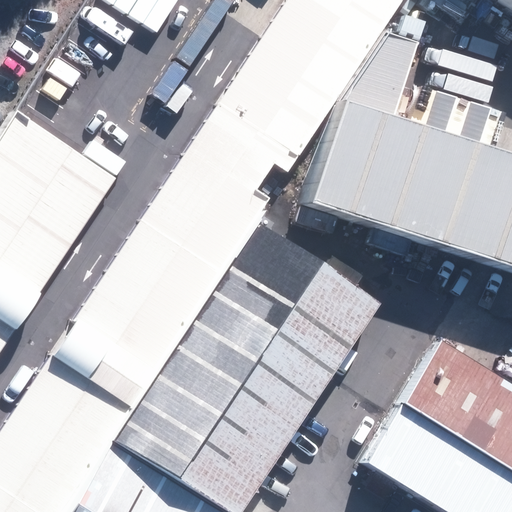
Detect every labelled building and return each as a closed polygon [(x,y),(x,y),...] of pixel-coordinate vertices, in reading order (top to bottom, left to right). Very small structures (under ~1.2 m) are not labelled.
[(404,0),(282,0),(47,349),(132,406),(255,223),(404,0)] [(394,36),(347,99),(315,201),(511,263),(511,150),(392,113),(415,42),(394,36)] [(114,177),(14,112),(0,133),(0,325),(12,333),(114,177)] [(239,511),(380,309),(255,223),(132,406),(110,440),(214,511),(239,511)] [(0,351),(12,333),(0,325),(0,351)] [(362,462),(442,511),(511,511),(511,382),(439,338),(362,462)] [(132,406),(47,349),(0,421),(0,511),(60,511),(110,440),(132,406)] [(214,511),(110,440),(60,511),(214,511)]
